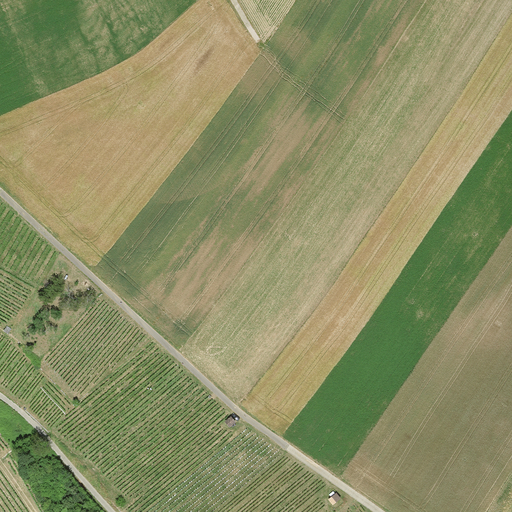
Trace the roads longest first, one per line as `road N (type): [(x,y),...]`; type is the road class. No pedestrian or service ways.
road 1 (track): [(0,190),(230,403),(382,511)]
road 2 (track): [(0,395),(46,431),(117,511)]
